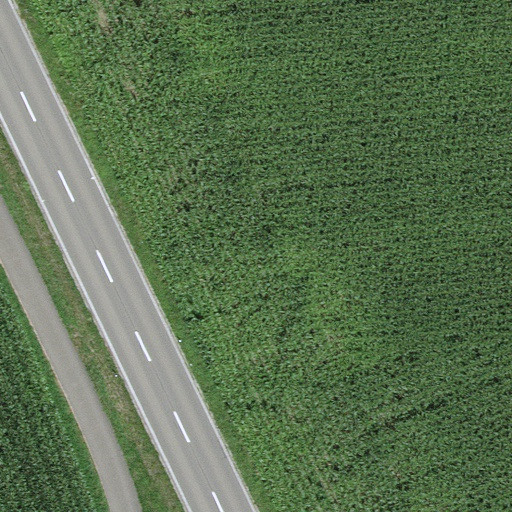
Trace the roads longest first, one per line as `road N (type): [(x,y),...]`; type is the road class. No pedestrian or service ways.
road 1 (secondary): [(216,511),(0,62)]
road 2 (track): [(133,511),(113,447),(0,220)]
